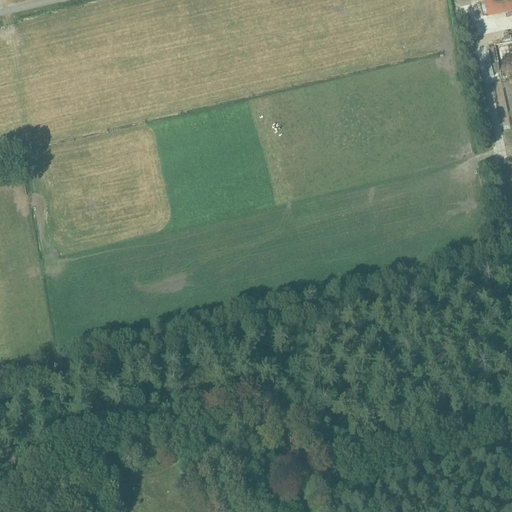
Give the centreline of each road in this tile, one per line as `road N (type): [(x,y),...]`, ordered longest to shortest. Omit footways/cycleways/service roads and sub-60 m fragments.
road 1 (unknown): [(0,385),(511,263)]
road 2 (track): [(302,469),(511,422)]
